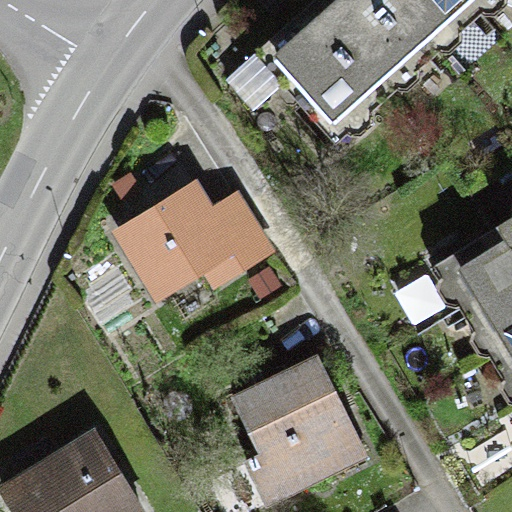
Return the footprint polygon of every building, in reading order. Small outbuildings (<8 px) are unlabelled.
[(483,0),(329,0),(328,1),(311,2),(254,53),(331,137),(374,99),(396,62),(414,62),(437,25),(457,24),(483,0)] [(193,186),(120,231),(159,295),(206,266),(215,280),(267,249),(236,198),(210,214),(193,186)] [(511,217),(439,262),(480,328),(497,330),(509,376),(511,377),(511,217)] [(364,455),(316,357),(235,396),(263,453),(246,461),(267,503),(364,455)] [(140,511),(142,511),(95,435),(3,491),(15,511),(140,511)]
